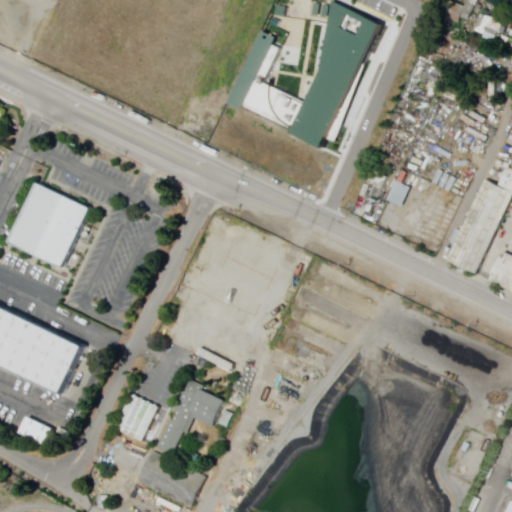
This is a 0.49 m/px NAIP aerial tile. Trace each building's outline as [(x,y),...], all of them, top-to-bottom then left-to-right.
[(471,0),(480,0),(471,21),(465,18),(463,22),(450,16),(457,2),(468,7),(471,0)] [(276,46),(279,38),(266,32),(231,105),(244,111),(246,107),(292,129),(290,134),(325,151),(385,25),(335,2),(323,69),(307,105),(267,84),(283,50),(276,46)] [(324,5),(330,6),(328,18),(322,18),(324,5)] [(278,6),(289,7),(287,17),(277,16),(278,6)] [(495,15),(506,20),(497,42),(486,38),(487,35),(478,31),(485,14),(494,18),(495,15)] [(373,170),(391,177),(382,199),(375,196),(379,186),(369,181),(373,170)] [(381,199),(396,207),(406,187),(391,179),(381,199)] [(452,261),(490,180),(511,190),(511,208),(481,275),(452,261)] [(399,182),(414,188),(405,208),(390,201),(399,182)] [(95,209),(66,269),(12,244),(41,183),(95,209)] [(511,290),(495,282),(509,252),(511,253),(511,290)] [(0,304),(89,347),(66,396),(0,364),(0,304)] [(161,449),(194,380),(208,387),(206,391),(229,402),(216,428),(198,419),(190,435),(187,433),(176,457),(161,449)] [(228,411),(237,415),(231,429),(222,424),(228,411)] [(32,418),(57,430),(49,446),(24,434),(32,418)] [(203,456),(198,466),(182,457),(187,448),(203,456)] [(156,452),(211,478),(196,509),(141,483),(156,452)] [(511,511),(511,490),(502,511),(511,511)] [(102,510),(101,497),(112,497),(112,510),(102,510)]
